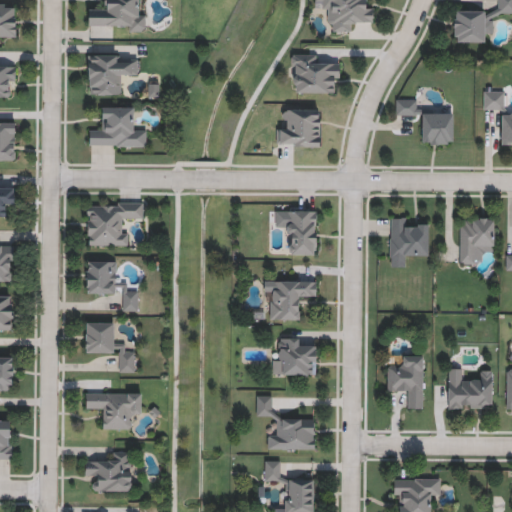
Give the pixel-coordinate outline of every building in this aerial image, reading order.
[(136,0),(137,13),(146,13),(146,33),(126,33),(126,26),(89,27),(88,9),(106,9),(105,0),(136,0)] [(373,4),(373,22),(353,23),(353,32),(333,32),(333,23),(324,23),(324,2),(314,2),(314,0),(364,0),(365,4),(373,4)] [(453,11),(497,12),(497,0),(511,0),(511,15),(493,15),(493,34),(484,33),(484,43),(453,43),(453,11)] [(0,38),(0,3),(16,3),(16,38),(0,38)] [(88,95),(88,56),(139,57),(138,75),(119,75),(119,96),(88,95)] [(291,94),(291,56),(319,56),(319,65),(339,65),(339,94),(291,94)] [(0,97),(0,68),(16,68),(16,97),(0,97)] [(511,146),(501,146),(501,112),(483,112),(483,91),(503,91),(503,114),(511,114),(511,146)] [(452,146),(421,145),(422,118),(395,117),(395,100),(418,100),(417,111),(453,112),(452,146)] [(146,148),(89,148),(89,128),(100,128),(100,108),(136,108),(136,128),(146,128),(146,148)] [(320,111),(320,148),(278,148),(278,129),(286,129),(286,120),(281,120),(281,110),(320,111)] [(0,123),(15,123),(16,161),(0,161),(0,123)] [(0,219),(0,190),(14,190),(14,209),(4,209),(4,219),(0,219)] [(86,247),(86,203),(143,203),(143,223),(122,223),(122,237),(130,237),(130,247),(86,247)] [(316,256),(287,256),(287,212),(316,212),(316,256)] [(390,259),(390,219),(409,219),(409,228),(429,228),(429,259),(390,259)] [(494,219),(494,247),(477,247),(477,265),(459,265),(459,219),(494,219)] [(3,249),(14,249),(14,283),(0,283),(0,240),(3,240),(3,249)] [(87,294),(86,263),(117,262),(118,283),(128,282),(128,293),(138,292),(139,312),(121,313),(121,294),(87,294)] [(269,321),(269,282),(317,282),(317,301),(300,301),(300,321),(269,321)] [(13,333),(0,332),(0,296),(13,297),(13,333)] [(115,324),(115,345),(125,345),(125,353),(135,353),(135,373),(118,373),(118,353),(85,353),(86,323),(115,324)] [(316,377),(278,377),(278,339),(299,339),(299,348),(316,348),(316,377)] [(0,357),(13,357),(13,391),(0,391),(0,357)] [(423,410),(404,410),(404,392),(387,392),(387,367),(402,367),(402,357),(423,357),(423,410)] [(492,371),(492,410),(448,410),(448,370),(461,370),(461,380),(482,380),(482,371),(492,371)] [(132,431),(104,431),(104,412),(86,412),(86,394),(141,394),(141,416),(132,416),(132,431)] [(272,417),(256,418),(256,397),(272,396),(272,417)] [(316,451),(268,451),(267,434),(276,434),(276,419),(315,419),(316,451)] [(0,421),(12,421),(12,462),(0,462),(0,421)] [(132,493),(96,493),(96,481),(86,481),(86,463),(110,463),(110,453),(132,453),(132,493)] [(313,511),(285,511),(285,483),(264,483),(264,462),(282,462),(282,481),(314,481),(313,511)] [(429,499),(429,511),(396,511),(396,504),(394,504),(394,479),(439,480),(439,499),(429,499)]
